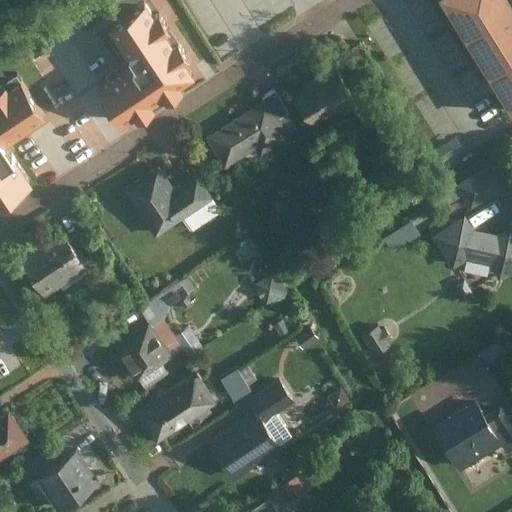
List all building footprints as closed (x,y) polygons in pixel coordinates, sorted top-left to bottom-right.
[(131,61),(96,84),(122,125),(201,74),(153,0),(142,0),(106,23),(131,61)] [(511,0),(450,0),(511,96),(511,0)] [(336,64),(291,89),(310,123),(339,107),(341,113),(359,104),(336,64)] [(0,197),(29,178),(5,142),(44,116),(19,79),(0,91),(0,197)] [(267,98),(206,135),(224,165),(255,146),(261,155),(291,136),(267,98)] [(511,176),(502,158),(456,184),(469,208),(511,183),(511,176)] [(158,164),(124,188),(155,234),(213,196),(196,172),(175,187),(158,164)] [(467,215),(433,234),(452,268),(468,258),(491,264),(500,278),(511,270),(511,226),(501,233),(475,227),(467,215)] [(392,247),(421,233),(414,218),(384,233),(392,247)] [(62,232),(20,257),(42,295),(85,270),(62,232)] [(270,303),(285,294),(265,259),(251,267),(270,303)] [(149,322),(114,344),(137,379),(171,357),(149,322)] [(390,347),(378,324),(362,333),(374,356),(390,347)] [(10,348),(0,355),(0,360),(9,373),(22,364),(10,348)] [(204,364),(135,408),(157,442),(226,398),(204,364)] [(511,435),(511,417),(506,406),(486,417),(500,442),(511,435)] [(7,408),(0,412),(0,462),(30,441),(7,408)] [(259,413),(212,443),(232,475),(279,445),(259,413)] [(500,442),(486,417),(445,440),(466,475),(506,451),(500,442)] [(25,465),(31,474),(52,460),(46,451),(25,465)] [(77,452),(37,477),(59,511),(98,486),(77,452)] [(290,502),(310,487),(300,473),(280,488),(290,502)] [(280,511),(271,497),(248,511),(280,511)]
